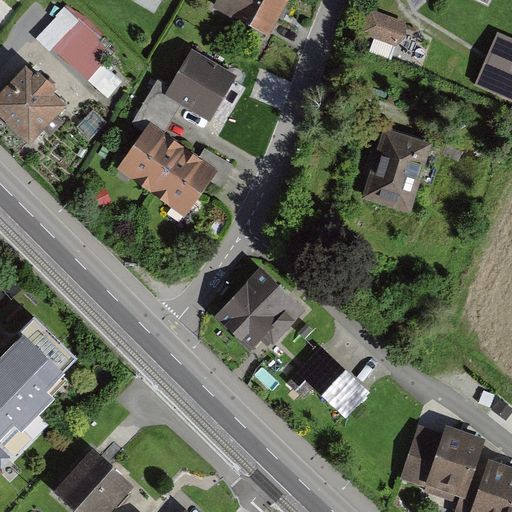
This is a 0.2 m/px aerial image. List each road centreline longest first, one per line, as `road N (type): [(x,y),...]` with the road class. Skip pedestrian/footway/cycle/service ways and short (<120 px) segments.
road 1 (residential): [(511,442),(244,229)]
road 2 (residential): [(244,229),(339,0)]
road 3 (primary): [(333,511),(159,341)]
road 4 (primary): [(159,341),(0,183)]
road 5 (residential): [(159,341),(244,229)]
